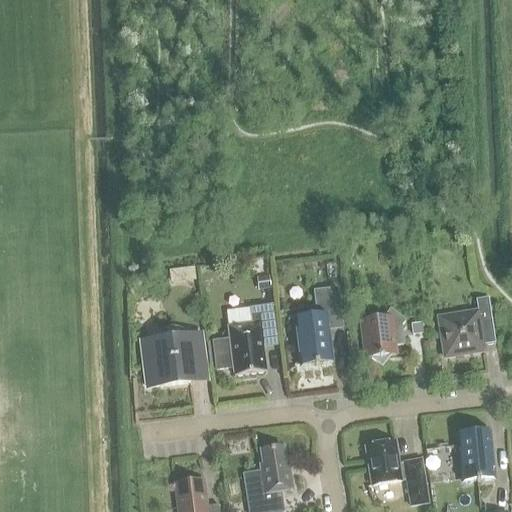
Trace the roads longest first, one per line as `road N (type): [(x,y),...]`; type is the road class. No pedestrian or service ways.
road 1 (residential): [(511,397),(357,415),(328,427)]
road 2 (residential): [(328,427),(297,415),(147,434)]
